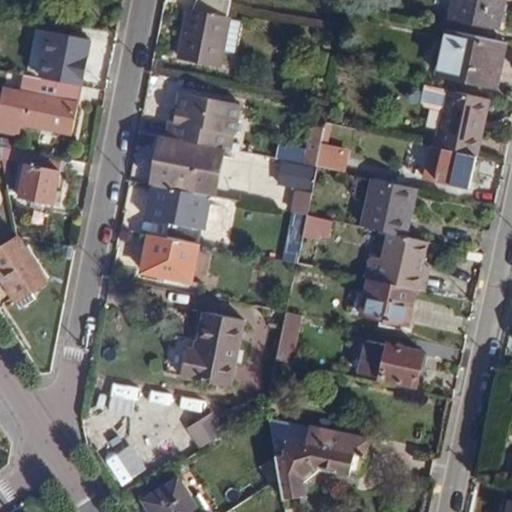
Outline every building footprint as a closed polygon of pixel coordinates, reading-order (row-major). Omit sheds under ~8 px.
[(231,0),(196,0),(192,12),(188,11),(180,57),(220,66),(224,50),(236,53),(242,21),(230,19),(231,0)] [(351,0),(350,9),(367,12),(369,0),(351,0)] [(499,27),(505,0),(455,0),(451,17),(499,27)] [(498,87),(508,44),(448,30),(439,75),(498,87)] [(43,79),(81,86),(90,41),(53,33),(43,79)] [(326,74),(330,53),(313,49),(308,69),(326,74)] [(4,87),(0,112),(0,132),(20,136),(22,124),(72,134),(81,86),(43,79),(26,76),(23,90),(4,87)] [(444,111),(435,147),(444,149),(477,157),(490,101),(425,86),(421,102),(424,107),(444,111)] [(171,138),(221,148),(233,150),(236,135),(220,132),(225,104),(181,95),(179,106),(176,106),(173,125),(171,138)] [(167,124),(173,125),(176,106),(170,105),(167,124)] [(164,136),(154,185),(212,197),(221,148),(171,138),(164,136)] [(352,149),(323,143),(319,165),(347,171),(352,149)] [(301,162),(303,150),(284,147),(279,183),(314,188),(318,165),(301,162)] [(59,191),(65,160),(0,148),(3,159),(4,158),(27,164),(21,197),(61,206),(63,192),(59,191)] [(477,157),(444,149),(438,181),(470,189),(477,157)] [(363,227),(389,233),(407,237),(418,189),(373,179),(363,227)] [(153,223),(151,235),(198,244),(200,232),(205,233),(212,197),(154,185),(147,221),(153,223)] [(311,212),(313,190),(294,188),(292,211),(311,212)] [(283,261),(298,264),(305,233),(306,227),(308,215),(293,212),(283,261)] [(306,227),(305,233),(314,235),(315,229),(322,231),(325,219),(308,215),(306,227)] [(373,280),(417,289),(431,292),(436,267),(425,265),(430,242),(407,237),(389,233),(384,258),(379,257),(373,280)] [(198,244),(151,235),(144,272),(191,282),(198,244)] [(49,284),(18,236),(0,247),(0,273),(22,307),(37,298),(34,293),(49,284)] [(373,280),(368,279),(365,292),(357,290),(352,313),(410,326),(417,289),(373,280)] [(232,386),(245,320),(207,312),(201,340),(175,335),(169,373),(232,386)] [(288,312),(278,361),(294,365),(305,316),(288,312)] [(417,386),(424,353),(367,340),(360,374),(417,386)] [(252,405),(255,417),(269,408),(252,405)] [(226,433),(216,417),(194,432),(204,447),(226,433)] [(271,419),(285,500),(306,496),(305,477),(316,465),(361,476),(369,441),(271,419)] [(152,464),(181,446),(175,436),(145,453),(152,464)] [(200,511),(180,480),(146,502),(151,511),(200,511)]
